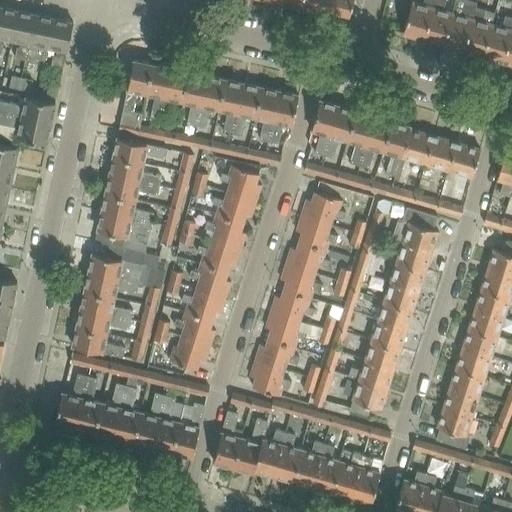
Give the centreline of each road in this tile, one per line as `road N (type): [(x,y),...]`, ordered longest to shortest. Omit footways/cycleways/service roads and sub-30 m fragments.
road 1 (residential): [(189,509),(318,52)]
road 2 (residential): [(2,462),(99,4)]
road 3 (residential): [(382,511),(503,103)]
road 4 (residential): [(318,52),(99,4)]
road 5 (residential): [(189,509),(2,462)]
road 6 (residential): [(503,103),(356,62)]
